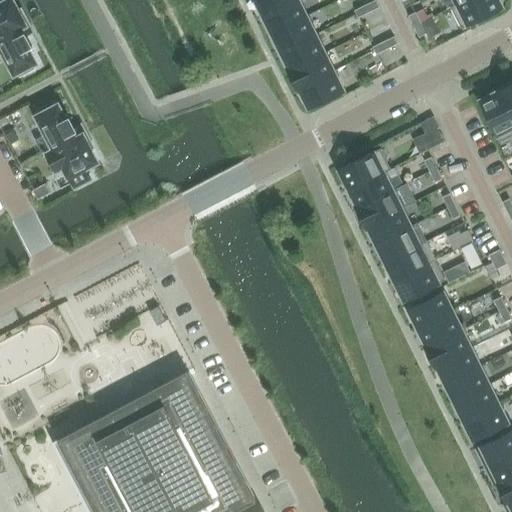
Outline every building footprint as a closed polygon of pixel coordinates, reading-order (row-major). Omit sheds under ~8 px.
[(22,17),(12,0),(6,0),(0,3),(0,37),(28,23),(24,16),(22,17)] [(292,0),(256,0),(262,12),(263,14),(292,0)] [(272,33),(306,16),(298,0),(292,0),(263,14),(264,16),(272,33)] [(380,7),(376,0),(375,0),(365,5),(369,12),(380,7)] [(466,0),(458,4),(458,3),(451,7),(461,28),(502,7),(498,0),(466,0)] [(358,17),(369,12),(365,5),(354,10),(358,17)] [(416,12),(421,23),(428,19),(423,9),(416,12)] [(408,15),(414,26),(421,23),(416,12),(408,15)] [(316,34),(306,16),(272,33),(280,49),(281,51),(316,34)] [(0,61),(6,58),(14,74),(16,73),(18,77),(36,67),(34,63),(36,62),(29,48),(32,46),(26,35),(32,31),(28,23),(0,37),(0,61)] [(426,33),(421,23),(414,26),(419,37),(426,33)] [(283,53),(290,68),(289,68),(290,69),(325,52),(316,34),(281,51),(282,53),(283,53)] [(383,41),(387,49),(398,43),(394,36),(383,41)] [(373,47),(376,54),(387,49),(383,41),(373,47)] [(325,52),(290,69),(299,88),(334,71),(325,52)] [(334,71),(299,88),(300,89),(310,107),(344,91),(334,71)] [(511,83),(500,90),(511,114),(511,83)] [(499,91),(480,100),(500,142),(511,135),(511,114),(500,90),(499,91)] [(81,125),(75,128),(69,116),(66,118),(58,104),(56,105),(54,101),(36,111),(38,114),(36,115),(54,149),(54,150),(86,133),(81,125)] [(432,130),(439,127),(434,116),(427,120),(432,130)] [(15,130),(6,135),(11,144),(19,140),(15,130)] [(87,141),(89,140),(86,133),(54,150),(54,149),(47,153),(56,169),(63,166),(74,187),(91,179),(85,167),(97,161),(91,148),(87,141)] [(340,168),(350,188),(384,172),(391,169),(381,148),(340,168)] [(437,168),(432,157),(425,161),(430,171),(437,168)] [(437,168),(430,171),(435,182),(442,179),(437,168)] [(350,188),(358,205),(358,207),(393,190),(384,172),(350,188)] [(46,183),(33,190),(38,199),(50,192),(46,183)] [(358,207),(367,225),(402,208),(393,190),(358,207)] [(455,204),(450,194),(443,197),(448,208),(455,204)] [(508,212),(511,210),(511,201),(510,198),(503,201),(508,212)] [(448,208),(453,219),(461,215),(455,204),(448,208)] [(411,226),(402,208),(367,225),(368,226),(377,243),(411,226)] [(377,243),(386,261),(420,245),(411,226),(377,243)] [(466,244),(473,241),(468,230),(461,234),(462,237),(466,244)] [(454,250),(466,244),(462,237),(461,234),(459,231),(447,237),(454,250)] [(472,242),(461,247),(472,269),(483,263),(472,242)] [(386,261),(395,280),(429,263),(428,262),(420,245),(386,261)] [(492,261),(503,256),(500,249),(489,254),(492,261)] [(503,256),(492,261),(496,269),(507,263),(503,256)] [(436,258),(428,262),(429,263),(395,280),(405,300),(446,279),(436,258)] [(465,261),(457,265),(462,276),(470,272),(465,261)] [(453,311),(443,291),(409,308),(419,328),(453,311)] [(499,311),(506,307),(501,296),(494,300),(499,311)] [(506,307),(499,311),(504,322),(511,318),(506,307)] [(453,311),(419,328),(427,345),(427,346),(462,329),(453,311)] [(471,347),(462,329),(427,346),(436,365),(471,347)] [(471,347),(436,365),(437,366),(446,383),(480,366),(471,347)] [(446,383),(455,401),(489,384),(480,366),(446,383)] [(264,511),(264,510),(260,511),(229,511),(255,499),(188,371),(54,442),(90,511),(264,511)] [(464,419),(498,402),(489,384),(455,401),(464,419)] [(464,419),(474,439),(508,422),(498,402),(464,419)] [(511,430),(481,445),(491,464),(511,453),(511,430)] [(511,453),(491,464),(500,482),(499,482),(499,483),(511,476),(511,453)] [(509,501),(511,499),(511,476),(499,483),(508,501),(509,501)]
